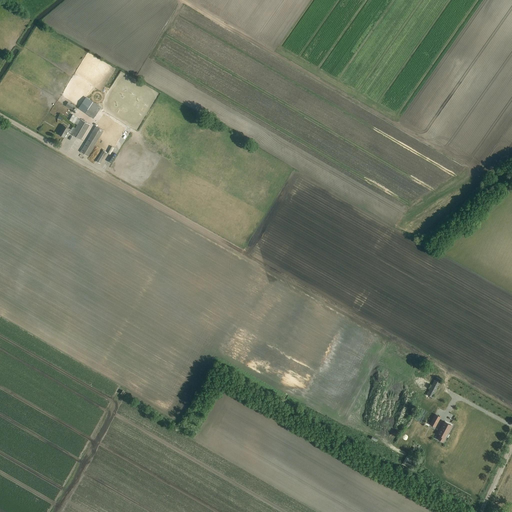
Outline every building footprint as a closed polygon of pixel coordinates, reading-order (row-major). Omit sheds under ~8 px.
[(92,103),(85,113),(93,118),(100,109),(101,107),(93,102),(92,103)] [(71,134),(80,139),(89,124),(80,119),(75,127),(72,126),(71,129),(63,124),(59,129),(60,130),(58,133),(64,137),(68,130),(72,133),(71,134)] [(80,151),(88,156),(104,130),(96,126),(80,151)] [(96,161),(100,163),(107,152),(103,150),(96,161)] [(92,165),(98,154),(93,151),(87,162),(92,165)] [(442,380),(436,377),(427,394),(432,397),(442,380)] [(458,401),(462,395),(456,392),(458,388),(463,392),(466,388),(453,381),(450,385),(453,387),(453,386),(454,387),(449,396),(458,401)] [(435,414),(430,424),(435,427),(441,417),(435,414)] [(443,441),(453,424),(444,420),(438,432),(440,433),(437,438),(443,441)] [(408,453),(402,462),(409,466),(414,457),(408,453)]
